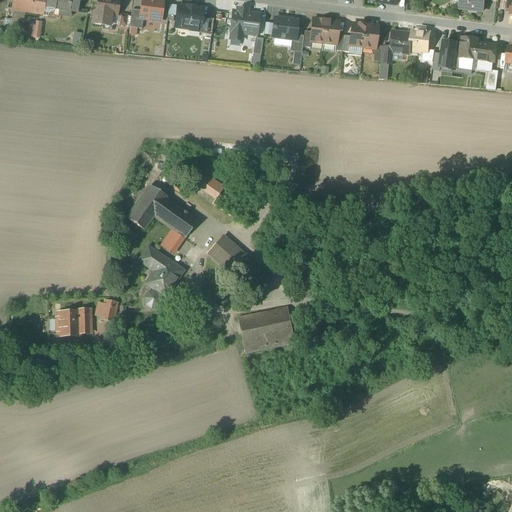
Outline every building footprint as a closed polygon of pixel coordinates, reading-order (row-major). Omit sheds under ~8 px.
[(13,0),(12,11),(43,16),(44,8),(45,0),(13,0)] [(45,0),(44,8),(54,9),(77,13),(79,0),(45,0)] [(119,1),(110,0),(98,0),(96,14),(94,13),(92,25),(103,27),(104,22),(110,23),(111,17),(116,18),(119,1)] [(149,0),(146,0),(142,0),(141,12),(140,20),(143,21),(153,22),(154,18),(161,18),(163,2),(155,1),(154,0),(149,0)] [(484,0),(460,0),(460,3),(459,10),(483,13),(484,1),(484,0)] [(188,30),(190,9),(177,7),(175,28),(188,30)] [(190,9),(188,30),(200,32),(200,29),(201,29),(202,19),(203,10),(190,9)] [(141,12),(132,11),(130,29),(142,30),(143,21),(140,20),(141,12)] [(259,16),(233,13),(230,33),(231,33),(230,41),(240,42),(241,34),(256,36),(259,16)] [(127,16),(120,15),(118,26),(126,27),(127,16)] [(213,21),(202,19),(201,29),(200,29),(200,32),(199,35),(211,37),(213,21)] [(298,22),(274,19),(271,38),(291,41),(295,41),(296,36),(298,22)] [(18,22),(5,20),(3,34),(16,36),(18,22)] [(322,21),(312,20),(311,33),(310,42),(310,43),(323,44),(326,21),(322,21)] [(339,23),(329,22),(329,21),(326,21),(323,44),(335,46),(336,46),(337,36),(339,23)] [(26,38),(30,38),(30,42),(40,42),(40,23),(26,23),(26,38)] [(361,26),(351,25),(350,38),(349,47),(362,49),(365,26),(361,25),(361,26)] [(378,28),(368,27),(368,26),(365,26),(362,49),(374,50),(375,50),(375,47),(378,28)] [(311,33),(304,32),(304,37),(302,48),(309,49),(310,43),(310,42),(311,33)] [(412,36),(391,33),(389,49),(389,53),(393,54),(410,55),(412,36)] [(414,56),(423,57),(424,45),(428,46),(430,34),(417,33),(414,56)] [(304,37),(296,36),(295,41),(291,41),(290,52),(301,53),(302,48),(304,37)] [(344,37),(337,36),(336,46),(335,46),(334,52),(342,53),(344,37)] [(263,40),(255,39),(253,55),(261,56),(263,40)] [(477,41),(462,39),(460,59),(474,61),(476,44),(477,44),(477,41)] [(443,42),(439,68),(453,71),(453,66),(456,44),(443,42)] [(477,44),(476,44),(474,61),(494,64),(497,47),(477,44)] [(381,48),(375,47),(375,50),(374,50),(373,63),(380,64),(381,48)] [(389,49),(381,48),(380,64),(379,65),(391,67),(393,54),(389,53),(389,49)] [(474,61),(460,59),(459,66),(473,68),(474,61)] [(377,66),(377,80),(385,80),(385,66),(377,66)] [(499,73),(489,71),(486,91),(496,92),(499,73)] [(223,189),(197,171),(190,182),(215,200),(223,189)] [(167,200),(150,188),(127,220),(143,232),(166,201),(167,200)] [(257,213),(223,189),(215,200),(212,205),(246,229),(257,213)] [(197,222),(166,201),(154,218),(185,240),(197,222)] [(172,233),(161,248),(170,253),(180,238),(172,233)] [(223,237),(207,255),(252,295),(268,277),(223,237)] [(182,272),(148,249),(140,262),(148,268),(149,266),(160,273),(151,287),(146,284),(146,285),(155,291),(161,295),(165,298),(171,289),(170,289),(174,283),(175,283),(182,272)] [(154,293),(148,294),(145,299),(146,306),(151,309),(157,308),(160,303),(159,297),(161,295),(155,291),(154,293)] [(103,305),(95,304),(93,321),(114,323),(116,304),(103,302),(103,305)] [(77,314),(58,314),(58,319),(56,319),(57,333),(59,333),(59,337),(79,337),(79,335),(90,334),(89,312),(77,312),(77,314)] [(288,313),(239,324),(246,354),(295,344),(288,313)]
